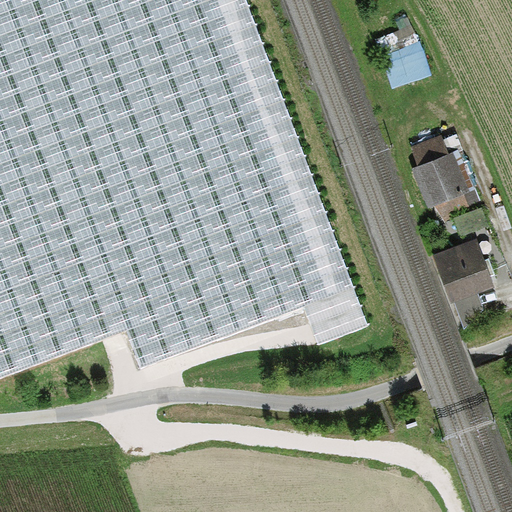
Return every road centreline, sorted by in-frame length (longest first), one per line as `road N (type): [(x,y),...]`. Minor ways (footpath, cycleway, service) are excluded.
road 1 (track): [(511,343),(355,396),(301,402),(178,394),(0,415)]
road 2 (track): [(117,401),(142,436),(213,431),(392,453),(422,463),(444,484),(456,511)]
